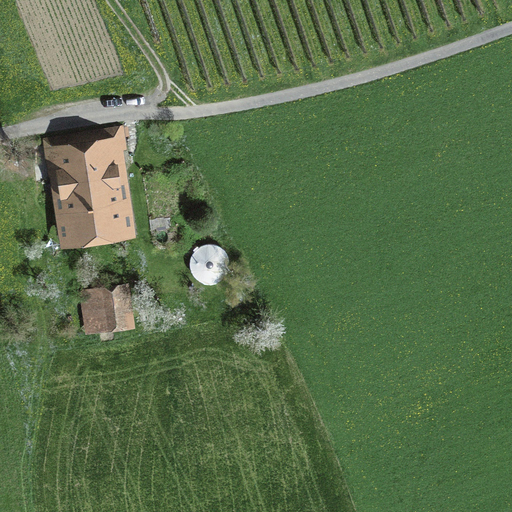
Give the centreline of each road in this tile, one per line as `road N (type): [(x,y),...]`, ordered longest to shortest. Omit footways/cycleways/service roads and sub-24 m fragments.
road 1 (track): [(0,139),(276,105),(390,77),(511,33)]
road 2 (track): [(97,0),(154,82),(154,96),(131,122)]
